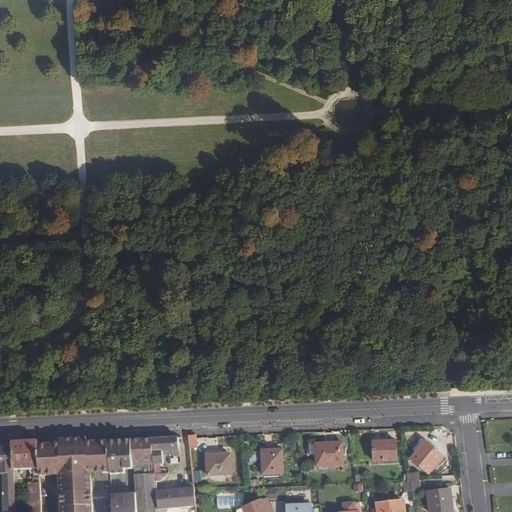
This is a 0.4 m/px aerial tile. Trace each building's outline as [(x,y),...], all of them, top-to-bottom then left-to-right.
[(197,448),(196,438),(196,434),(188,435),(189,438),(190,448),(197,448)] [(162,451),(163,456),(173,454),(173,456),(180,456),(178,438),(160,439),(161,451),(162,451)] [(108,445),(108,442),(107,442),(87,443),(87,439),(59,440),(59,444),(38,445),(39,469),(39,476),(55,475),(55,473),(60,473),(61,511),(91,511),(89,471),(94,471),(95,473),(110,472),(108,445)] [(162,451),(161,451),(160,439),(151,440),(154,465),(155,475),(156,483),(160,482),(158,465),(164,464),(163,456),(162,451)] [(133,466),(154,465),(151,440),(131,441),(133,466)] [(12,443),(12,447),(13,470),(39,469),(38,445),(38,441),(12,443)] [(133,466),(131,441),(116,441),(116,445),(108,445),(110,472),(110,476),(127,474),(126,470),(133,470),(133,466)] [(397,461),(396,441),(373,442),(374,462),(397,461)] [(444,457),(425,442),(411,459),(429,474),(444,457)] [(342,443),(315,444),(317,466),(344,465),(342,443)] [(14,511),(13,470),(12,447),(0,447),(0,473),(3,474),(3,511),(14,511)] [(282,450),(261,451),(263,474),(283,473),(282,450)] [(230,454),(206,455),(207,476),(231,475),(230,454)] [(411,481),(419,480),(419,473),(406,474),(407,481),(411,481)] [(136,511),(158,511),(158,509),(157,492),(155,475),(134,477),(135,491),(135,495),(136,511)] [(405,493),(413,492),(411,481),(407,481),(403,481),(405,493)] [(164,509),(195,506),(194,492),(193,485),(183,486),(183,490),(157,492),(158,509),(164,509)] [(29,511),(40,511),(40,486),(34,486),(34,492),(28,492),(29,511)] [(453,511),(451,490),(428,492),(430,511),(453,511)] [(136,511),(135,495),(124,496),(112,496),(112,511),(136,511)] [(265,511),(273,511),(267,498),(261,501),(265,511)] [(265,511),(261,501),(243,508),(244,511),(265,511)] [(286,506),(286,511),(311,511),(311,505),(296,505),(296,501),(286,502),(286,506)] [(403,511),(402,501),(376,504),(377,511),(403,511)] [(344,511),(358,511),(359,511),(356,511),(355,511),(355,503),(343,504),(344,511)]
